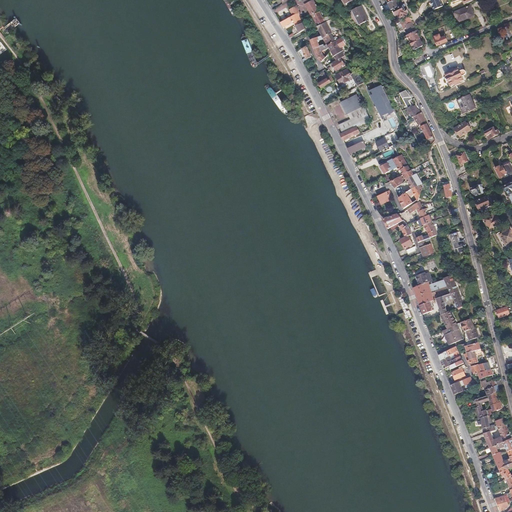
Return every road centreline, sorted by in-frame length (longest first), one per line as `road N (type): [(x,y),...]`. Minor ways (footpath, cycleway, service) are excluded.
road 1 (tertiary): [(260,0),(388,237),(493,511)]
road 2 (tertiary): [(511,396),(438,135)]
road 3 (tertiary): [(438,135),(397,68),(376,0)]
